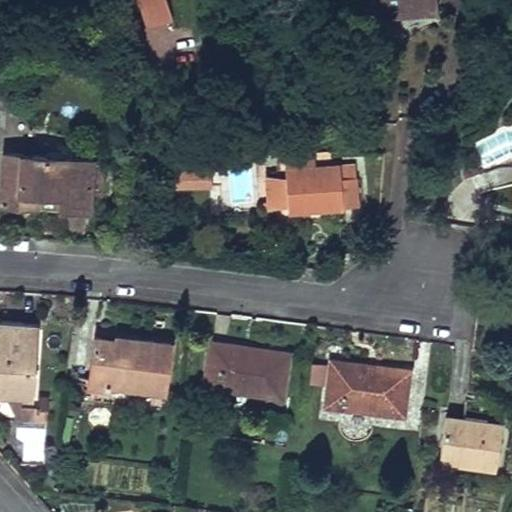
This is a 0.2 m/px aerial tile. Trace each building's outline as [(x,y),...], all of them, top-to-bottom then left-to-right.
[(138,0),(146,25),(172,17),(166,0),(138,0)] [(366,0),(367,13),(437,8),(436,0),(366,0)] [(288,202),(288,211),(358,206),(356,176),(341,177),(340,164),(315,166),(314,150),(284,153),(286,178),(288,202)] [(89,209),(92,157),(4,151),(0,203),(36,206),(36,204),(60,206),(60,207),(66,208),(84,209),(89,209)] [(212,186),(211,161),(176,162),(177,188),(212,186)] [(267,179),(269,203),(288,202),(286,178),(267,179)] [(84,209),(66,208),(65,230),(82,231),(84,209)] [(33,400),(38,325),(0,322),(0,360),(0,363),(0,398),(9,399),(22,399),(33,400)] [(117,336),(116,340),(95,338),(90,379),(110,382),(109,386),(165,393),(171,343),(117,336)] [(211,342),(205,387),(282,398),(289,353),(259,348),(258,356),(245,354),(246,347),(211,342)] [(331,360),(325,406),(403,415),(409,369),(373,365),(373,370),(366,369),(366,364),(331,360)] [(110,382),(90,379),(89,388),(109,390),(109,386),(110,382)] [(22,399),(9,399),(17,419),(39,420),(39,406),(22,405),(22,399)] [(445,416),(439,461),(496,469),(502,424),(486,422),(486,417),(463,414),(463,419),(445,416)]
